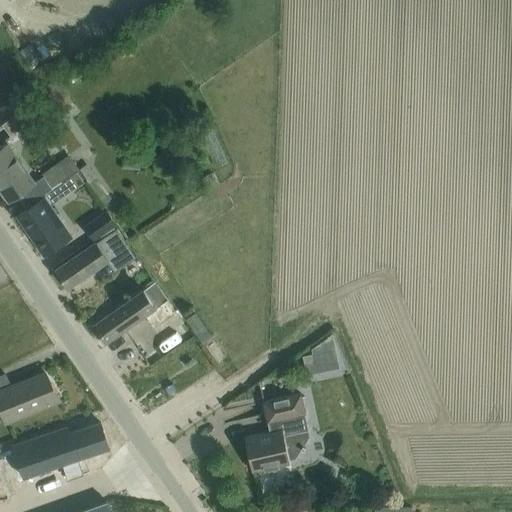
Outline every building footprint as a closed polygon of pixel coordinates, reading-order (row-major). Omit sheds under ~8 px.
[(48,122),(74,105),(58,82),(32,99),(48,122)] [(35,113),(29,104),(0,124),(7,133),(35,113)] [(24,206),(50,188),(60,182),(75,171),(78,169),(68,154),(40,173),(42,176),(32,183),(5,144),(0,147),(0,189),(8,200),(16,195),(24,206)] [(102,204),(110,199),(87,164),(79,170),(102,204)] [(75,171),(60,182),(67,192),(82,182),(75,171)] [(42,255),(65,240),(70,236),(44,196),(15,215),(42,255)] [(92,241),(116,224),(107,211),(82,228),(92,241)] [(124,241),(115,228),(54,270),(66,287),(108,258),(105,253),(124,241)] [(156,281),(108,313),(92,325),(104,342),(144,315),(152,326),(175,310),(167,297),(156,281)] [(191,307),(181,314),(201,344),(211,337),(191,307)] [(173,338),(165,343),(170,350),(178,345),(173,338)] [(319,349),(314,352),(314,358),(320,361),(325,358),(325,351),(319,349)] [(0,375),(0,410),(3,419),(57,399),(42,374),(8,389),(1,375),(0,375)] [(309,437),(307,429),(299,393),(281,396),(261,401),(268,431),(243,436),(250,470),(288,462),(288,460),(294,458),(309,437)] [(66,427),(46,433),(11,444),(25,487),(26,487),(23,478),(61,465),(66,481),(80,476),(74,459),(107,448),(98,422),(67,432),(66,427)] [(107,511),(104,502),(84,509),(74,511),(107,511)]
